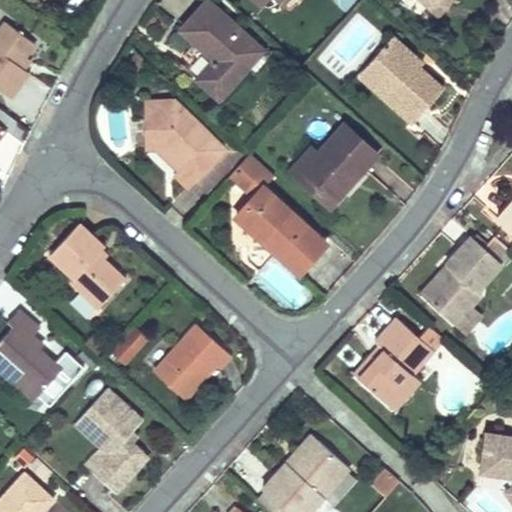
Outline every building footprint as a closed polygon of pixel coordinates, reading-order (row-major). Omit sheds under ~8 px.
[(206,0),(179,29),(210,59),(194,76),(216,97),(245,64),(259,49),(206,0)] [(247,0),(256,8),(260,3),(256,0),(247,0)] [(436,0),(420,0),(437,14),(444,6),(436,0)] [(35,44),(3,22),(0,25),(0,88),(15,99),(31,74),(24,69),(30,61),(26,59),(35,44)] [(392,36),(365,66),(379,78),(371,88),(411,126),(443,90),(419,68),(412,61),(415,58),(392,36)] [(251,70),(265,55),(259,49),(245,64),(251,70)] [(412,61),(419,68),(422,65),(415,58),(412,61)] [(379,78),(365,66),(357,75),(371,88),(379,78)] [(172,96),(141,99),(142,128),(144,128),(145,147),(149,147),(163,146),(183,165),(176,172),(174,174),(186,185),(192,179),(204,190),(240,151),(228,140),(221,145),(172,100),(172,96)] [(361,173),(377,156),(343,126),(317,153),(296,176),(330,207),(345,190),(339,184),(355,167),(361,173)] [(183,165),(163,146),(149,147),(176,172),(183,165)] [(317,153),(309,146),(288,169),(296,176),(317,153)] [(339,184),(345,190),(361,173),(355,167),(339,184)] [(285,205),(263,185),(253,197),(252,207),(243,208),(245,231),(254,231),(254,242),(273,241),(304,268),(327,243),(297,216),(286,217),(285,205)] [(511,201),(497,219),(511,233),(511,201)] [(76,221),(48,253),(73,276),(68,281),(98,306),(124,278),(103,258),(96,252),(100,248),(103,245),(76,221)] [(498,261),(509,250),(494,237),(484,248),(471,236),(445,264),(452,270),(427,299),(455,325),(472,306),(482,295),(478,292),(502,265),(498,261)] [(275,252),(299,273),(304,268),(273,241),(275,252)] [(100,248),(96,252),(103,258),(106,254),(100,248)] [(445,264),(419,293),(427,299),(452,270),(445,264)] [(455,325),(465,334),(482,315),(472,306),(455,325)] [(11,327),(0,339),(0,370),(8,378),(13,373),(37,394),(60,368),(39,350),(29,340),(33,336),(39,328),(18,309),(6,322),(11,327)] [(385,350),(359,378),(394,410),(410,393),(403,387),(414,374),(435,351),(398,317),(375,341),(380,346),(385,350)] [(195,322),(152,371),(184,399),(200,381),(196,379),(212,360),(216,363),(220,366),(231,355),(195,322)] [(122,363),(148,337),(134,323),(108,349),(122,363)] [(33,336),(29,340),(39,350),(44,345),(33,336)] [(380,346),(355,374),(359,378),(385,350),(380,346)] [(212,360),(196,379),(200,381),(216,363),(212,360)] [(13,373),(8,378),(32,400),(37,394),(13,373)] [(414,374),(403,387),(410,393),(421,380),(414,374)] [(139,420),(105,387),(73,421),(99,445),(108,452),(91,471),(113,490),(134,467),(127,461),(137,450),(123,437),(139,420)] [(511,434),(486,431),(480,470),(501,473),(511,475),(511,434)] [(311,435),(285,462),(291,469),(317,441),(311,435)] [(285,462),(261,489),(286,511),(308,511),(349,469),(317,441),(291,469),(285,462)] [(83,463),(91,471),(108,452),(99,445),(83,463)] [(127,461),(134,467),(144,456),(137,450),(127,461)] [(386,495),(399,479),(381,465),(369,482),(386,495)] [(0,511),(40,511),(53,499),(25,473),(0,500),(0,511)] [(511,475),(501,473),(498,488),(505,489),(511,498),(511,475)] [(286,511),(261,489),(251,500),(264,511),(286,511)]
